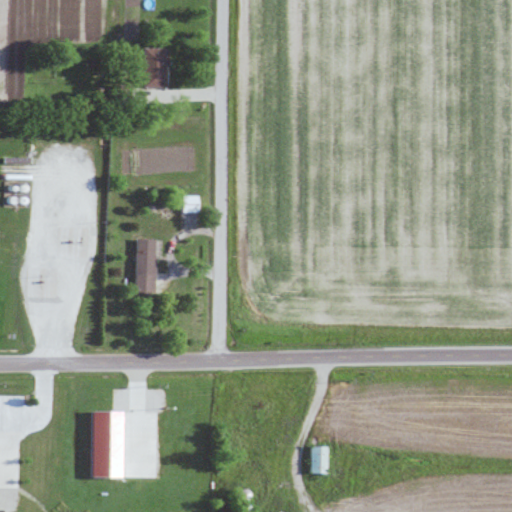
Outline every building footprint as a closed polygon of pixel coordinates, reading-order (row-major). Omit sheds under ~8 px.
[(141,47),(140,85),(162,85),(163,48),(141,47)] [(179,211),(196,212),(196,195),(179,195),(179,211)] [(153,238),(133,238),(132,291),(152,292),(153,238)] [(117,477),(119,411),(89,411),(87,476),(117,477)] [(324,445),(307,445),(307,472),(324,472),(324,445)]
